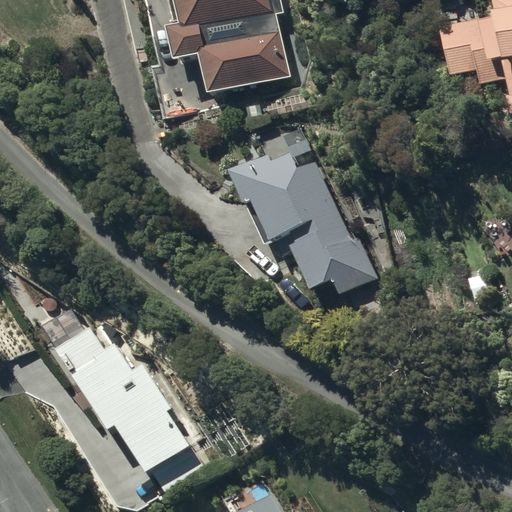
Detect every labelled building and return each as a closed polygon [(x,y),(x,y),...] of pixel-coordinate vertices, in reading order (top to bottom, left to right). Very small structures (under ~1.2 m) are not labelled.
[(179,0),(185,27),(174,29),(181,62),(205,57),(214,96),(294,77),(280,17),(287,15),(283,0),(179,0)] [(511,0),(494,0),(498,17),(444,26),(452,76),(481,71),(483,84),(511,79),(511,84),(511,0)] [(269,156),(233,171),(269,247),(278,243),(284,256),(296,251),(315,293),(337,283),(343,295),(378,279),(360,238),(353,241),(317,162),(299,170),(291,155),(273,163),(269,156)] [(104,328),(70,350),(124,431),(132,426),(162,474),(167,471),(179,491),(216,468),(181,412),(186,409),(157,363),(146,370),(130,344),(119,351),(104,328)] [(233,511),(286,511),(266,479),(227,503),(233,511)]
